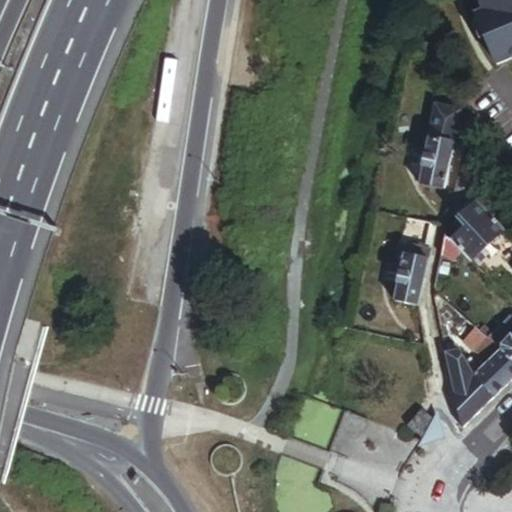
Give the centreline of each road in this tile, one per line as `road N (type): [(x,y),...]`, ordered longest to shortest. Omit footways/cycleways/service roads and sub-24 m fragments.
road 1 (trunk): [(147,490),(220,0)]
road 2 (trunk): [(0,238),(90,0)]
road 3 (tertiary): [(0,414),(102,451),(147,490)]
